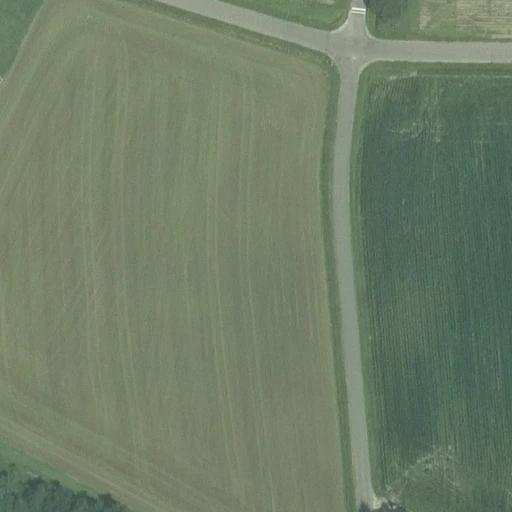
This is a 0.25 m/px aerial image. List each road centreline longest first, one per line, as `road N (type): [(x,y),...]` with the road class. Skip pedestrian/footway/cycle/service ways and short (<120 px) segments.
road 1 (unclassified): [(369,511),(340,207),(352,49)]
road 2 (unclassified): [(352,49),(177,0)]
road 3 (unclassified): [(511,52),(352,49)]
